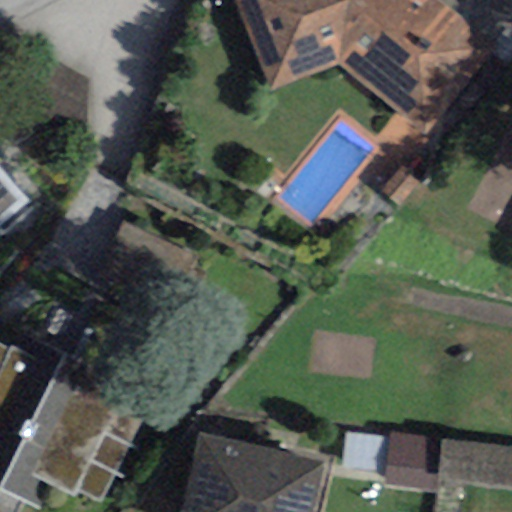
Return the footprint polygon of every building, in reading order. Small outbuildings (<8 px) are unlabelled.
[(441,0),(236,0),(274,90),(340,63),(430,131),(489,54),(497,44),(442,0),(441,0)] [(511,0),(442,0),(497,44),(489,54),(507,69),(511,62),(511,0)] [(400,207),(419,186),(401,170),(382,191),(400,207)] [(0,229),(28,204),(0,173),(0,229)] [(130,384),(20,330),(9,352),(0,348),(0,488),(43,510),(54,489),(74,499),(78,491),(100,502),(141,420),(117,409),(130,384)] [(386,472),(390,437),(347,432),(343,467),(386,472)] [(314,511),(326,464),(198,434),(179,511),(314,511)] [(511,446),(390,434),(390,437),(386,472),(384,488),(436,494),(437,483),(511,490),(511,446)]
